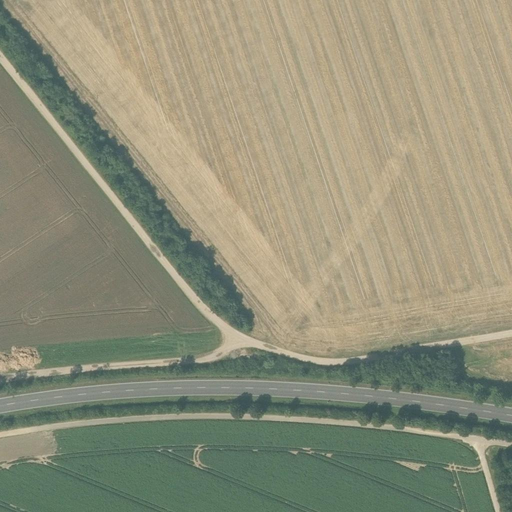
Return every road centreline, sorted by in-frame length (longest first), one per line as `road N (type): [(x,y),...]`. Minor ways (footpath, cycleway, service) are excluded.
road 1 (track): [(0,58),(189,297),(234,338),(338,364),(511,333)]
road 2 (track): [(0,436),(105,421),(363,424),(477,443),(497,511)]
road 3 (primary): [(511,418),(258,393),(84,400),(0,414)]
road 4 (track): [(234,338),(216,360),(0,383)]
